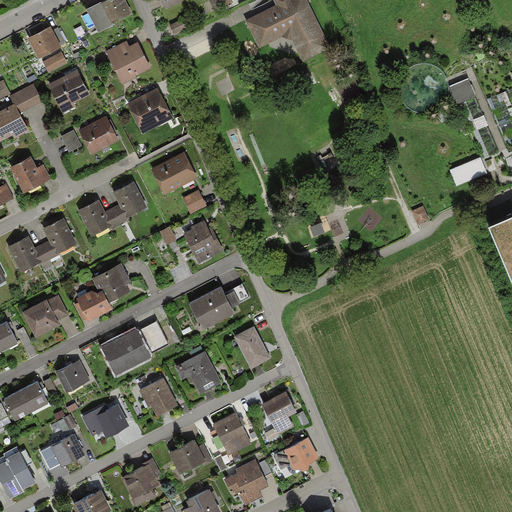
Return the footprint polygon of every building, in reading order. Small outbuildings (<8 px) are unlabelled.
[(101,0),(95,0),(87,5),(98,28),(113,21),(112,19),(111,20),(101,0)] [(101,0),(111,20),(112,19),(132,10),(127,0),(101,0)] [(210,0),(215,9),(233,0),(210,0)] [(330,45),(308,0),(274,0),(276,2),(245,17),(259,45),(283,34),(289,31),(292,37),(302,58),(330,45)] [(185,16),(170,23),(174,32),(189,24),(185,16)] [(27,34),(38,55),(58,45),(62,43),(54,28),(51,22),(27,34)] [(58,25),(54,28),(62,43),(58,45),(59,46),(66,42),(58,25)] [(127,38),(106,49),(124,82),(137,75),(135,73),(152,64),(138,39),(129,43),(127,38)] [(62,49),(43,59),(49,70),(68,61),(62,49)] [(63,111),(76,104),(74,100),(91,91),(78,66),(48,81),(63,111)] [(450,84),(449,85),(455,99),(456,99),(457,101),(461,100),(466,98),(476,94),(468,75),(450,83),(450,84)] [(0,79),(0,98),(10,94),(11,93),(4,78),(0,79)] [(11,93),(10,94),(13,101),(15,100),(20,111),(43,99),(34,81),(11,93)] [(127,100),(142,131),(174,116),(158,85),(127,100)] [(488,123),(484,113),(474,117),(466,98),(461,100),(484,156),(489,154),(478,128),(488,123)] [(13,101),(0,107),(0,137),(0,138),(13,131),(15,135),(30,128),(20,111),(15,100),(13,101)] [(79,127),(92,152),(120,137),(107,113),(79,127)] [(82,144),(73,127),(61,134),(69,150),(82,144)] [(152,166),(165,192),(199,175),(185,149),(152,166)] [(31,152),(10,163),(24,190),(50,176),(43,161),(37,164),(31,152)] [(450,167),(457,183),(487,171),(481,155),(450,167)] [(134,178),(113,189),(120,202),(127,215),(129,214),(147,204),(134,178)] [(0,182),(0,202),(14,196),(6,181),(0,184),(0,182)] [(198,187),(182,196),(190,212),(207,204),(198,187)] [(106,209),(99,196),(78,207),(91,233),(110,223),(112,222),(106,209)] [(120,202),(106,209),(112,222),(110,223),(111,226),(130,216),(129,214),(127,215),(120,202)] [(430,217),(423,203),(412,209),(418,223),(430,217)] [(63,214),(43,225),(50,238),(56,251),(58,250),(77,240),(63,214)] [(183,230),(199,261),(224,248),(212,223),(209,225),(204,217),(191,224),(192,226),(183,230)] [(35,246),(28,233),(8,243),(21,269),(40,259),(42,258),(35,246)] [(50,238),(35,246),(42,258),(40,259),(41,262),(60,253),(58,250),(56,251),(50,238)] [(122,259),(92,274),(99,287),(103,285),(109,298),(131,287),(128,280),(131,278),(122,259)] [(243,281),(225,290),(233,304),(250,294),(243,281)] [(189,299),(203,325),(235,309),(233,304),(225,290),(221,282),(189,299)] [(92,286),(77,294),(78,296),(88,316),(89,317),(113,305),(109,298),(103,285),(99,287),(98,287),(92,286)] [(58,292),(48,298),(59,317),(69,312),(58,292)] [(36,335),(61,323),(59,317),(48,298),(47,295),(22,307),(36,335)] [(82,319),(88,316),(78,296),(72,299),(82,319)] [(0,320),(0,345),(1,347),(18,339),(7,317),(0,320)] [(157,318),(139,327),(151,351),(169,341),(157,318)] [(271,355),(254,323),(234,333),(250,366),(271,355)] [(102,342),(116,371),(152,353),(151,351),(139,327),(137,324),(102,342)] [(31,340),(24,325),(17,328),(24,343),(31,340)] [(205,348),(175,364),(182,377),(190,372),(200,391),(222,379),(205,348)] [(56,369),(67,389),(90,377),(79,357),(56,369)] [(164,374),(139,387),(149,405),(151,404),(156,413),(178,401),(164,374)] [(57,388),(50,376),(44,379),(51,392),(57,388)] [(20,386),(31,408),(49,399),(38,378),(20,386)] [(31,408),(20,386),(4,395),(15,416),(31,408)] [(286,387),(262,400),(279,432),(294,423),(289,413),(297,408),(286,387)] [(105,402),(82,414),(92,433),(102,428),(106,434),(129,422),(118,400),(107,406),(105,402)] [(76,401),(67,406),(69,411),(79,406),(76,401)] [(65,414),(62,408),(54,413),(57,418),(65,414)] [(218,446),(224,443),(229,452),(252,441),(243,422),(245,421),(242,415),(239,416),(236,409),(213,421),(219,432),(212,436),(218,446)] [(64,416),(70,428),(77,424),(71,412),(64,416)] [(86,451),(75,430),(50,442),(51,443),(60,462),(61,464),(86,451)] [(319,454),(309,434),(284,446),(295,467),(300,464),(303,466),(309,462),(309,459),(319,454)] [(195,436),(169,449),(180,470),(201,459),(206,457),(199,444),(195,436)] [(204,441),(199,444),(206,457),(201,459),(204,464),(213,459),(204,441)] [(60,462),(51,443),(41,448),(50,467),(60,462)] [(6,454),(7,456),(15,472),(16,471),(23,484),(36,478),(20,447),(6,454)] [(221,453),(215,456),(221,469),(227,466),(221,453)] [(144,459),(145,462),(149,460),(156,474),(161,471),(153,455),(144,459)] [(259,462),(255,455),(236,466),(238,470),(224,477),(233,493),(239,490),(246,503),(263,494),(259,487),(269,481),(266,475),(259,462)] [(15,472),(7,456),(3,458),(3,459),(0,460),(0,474),(10,494),(24,487),(23,484),(16,471),(15,472)] [(266,458),(259,462),(266,475),(273,471),(266,458)] [(145,462),(122,474),(133,495),(131,496),(135,504),(156,493),(152,485),(160,481),(156,474),(149,460),(145,462)] [(72,500),(78,511),(98,511),(111,506),(101,486),(72,500)] [(210,486),(186,497),(190,504),(183,507),(186,511),(213,511),(221,508),(210,486)]
